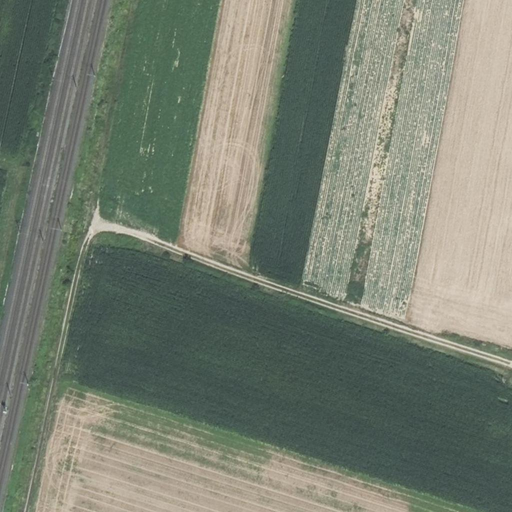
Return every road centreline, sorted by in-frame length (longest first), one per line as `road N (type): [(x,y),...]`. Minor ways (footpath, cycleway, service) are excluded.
road 1 (track): [(100,225),(511,364)]
road 2 (track): [(100,225),(84,248),(27,511)]
road 3 (track): [(100,225),(136,0)]
road 4 (track): [(0,166),(22,171),(0,281)]
